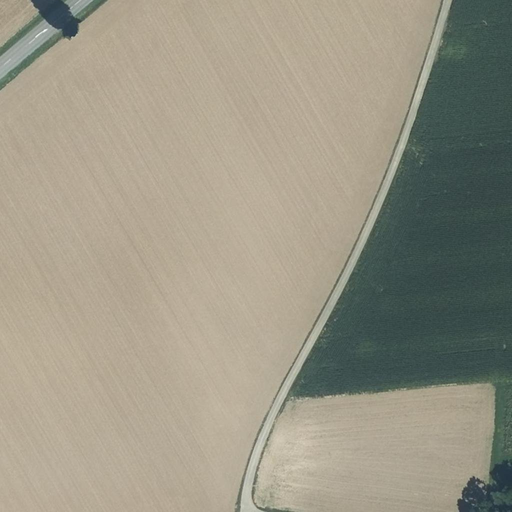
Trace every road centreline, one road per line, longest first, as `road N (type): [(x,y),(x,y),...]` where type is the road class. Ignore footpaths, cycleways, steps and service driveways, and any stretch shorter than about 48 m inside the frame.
road 1 (track): [(244,511),(257,447),(356,257),(409,124),(446,0)]
road 2 (track): [(489,511),(498,380)]
